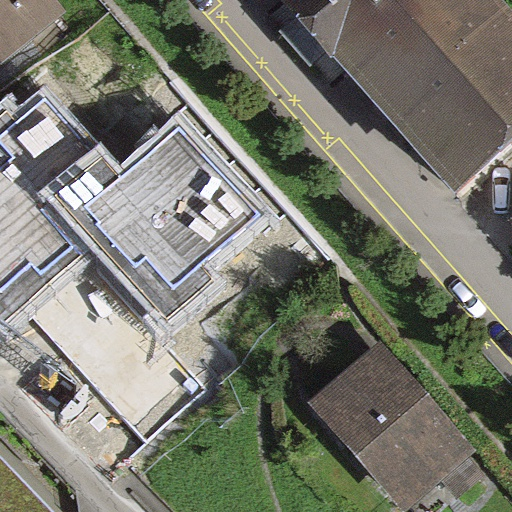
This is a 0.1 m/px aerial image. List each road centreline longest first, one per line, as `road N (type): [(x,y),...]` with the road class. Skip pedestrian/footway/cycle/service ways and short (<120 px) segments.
road 1 (residential): [(227,0),(511,315)]
road 2 (residential): [(0,386),(118,511)]
